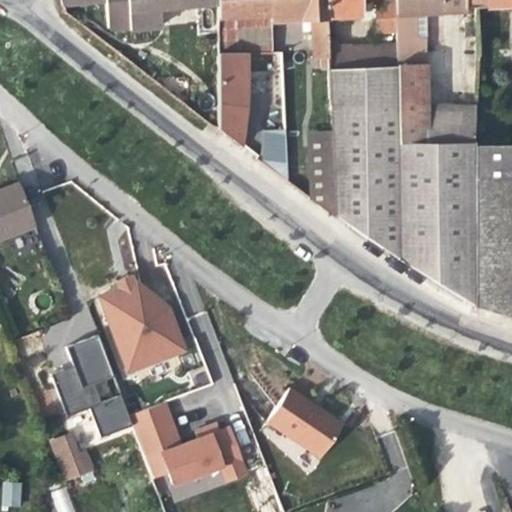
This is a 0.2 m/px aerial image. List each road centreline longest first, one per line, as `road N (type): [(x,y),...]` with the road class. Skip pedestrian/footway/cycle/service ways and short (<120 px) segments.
road 1 (residential): [(341,257),(99,77),(19,0)]
road 2 (residential): [(294,335),(143,228),(0,95)]
road 3 (residential): [(511,442),(399,405),(294,335)]
road 4 (residential): [(511,345),(427,312),(341,257)]
